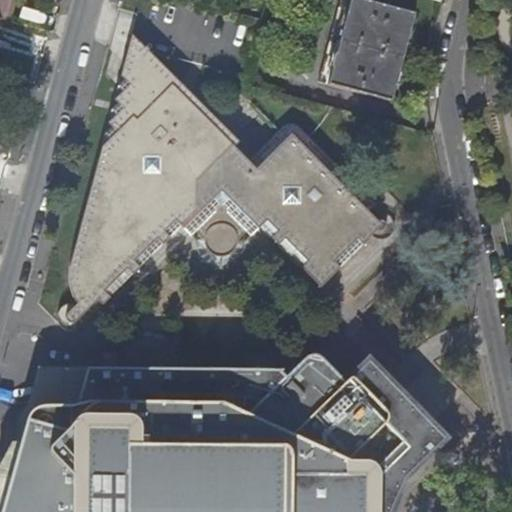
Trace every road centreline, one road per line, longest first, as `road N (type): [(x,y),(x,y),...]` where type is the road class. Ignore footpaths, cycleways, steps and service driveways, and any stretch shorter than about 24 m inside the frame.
road 1 (residential): [(476,0),(451,103),(511,416)]
road 2 (residential): [(0,332),(85,0)]
